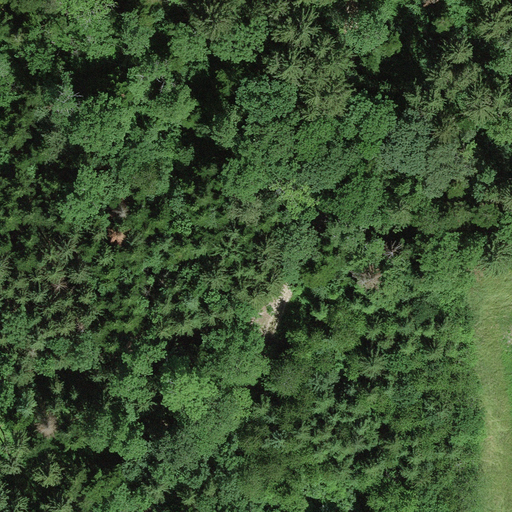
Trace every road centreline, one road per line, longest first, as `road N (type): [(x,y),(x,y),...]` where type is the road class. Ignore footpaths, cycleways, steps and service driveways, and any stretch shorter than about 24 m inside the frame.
road 1 (track): [(125,511),(198,449),(242,384),(277,308),(339,135),(354,0)]
road 2 (track): [(277,308),(0,376)]
